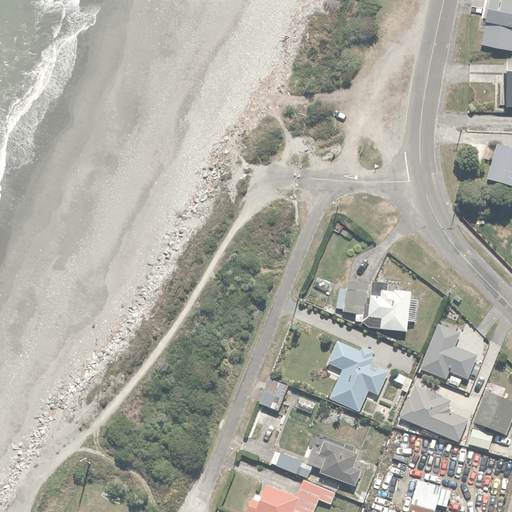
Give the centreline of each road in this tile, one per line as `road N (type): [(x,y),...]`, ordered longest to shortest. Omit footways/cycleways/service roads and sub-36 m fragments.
road 1 (residential): [(426,180),(352,180),(325,195),(200,502)]
road 2 (residential): [(426,180),(423,104),(445,0)]
road 3 (residential): [(511,306),(438,224),(426,180)]
